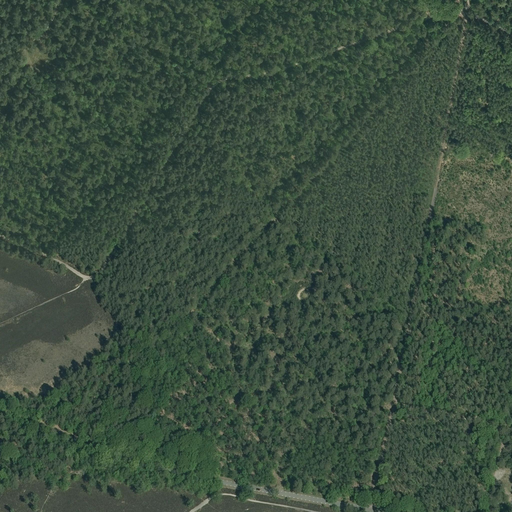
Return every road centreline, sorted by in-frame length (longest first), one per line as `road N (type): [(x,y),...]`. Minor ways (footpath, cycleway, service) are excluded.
road 1 (track): [(381,460),(465,10)]
road 2 (tertiary): [(381,511),(150,465),(0,411)]
road 3 (track): [(0,324),(102,271),(207,90),(273,71)]
road 4 (track): [(273,71),(461,9)]
road 5 (track): [(190,511),(220,493),(312,511)]
road 6 (track): [(511,410),(500,425),(393,406)]
